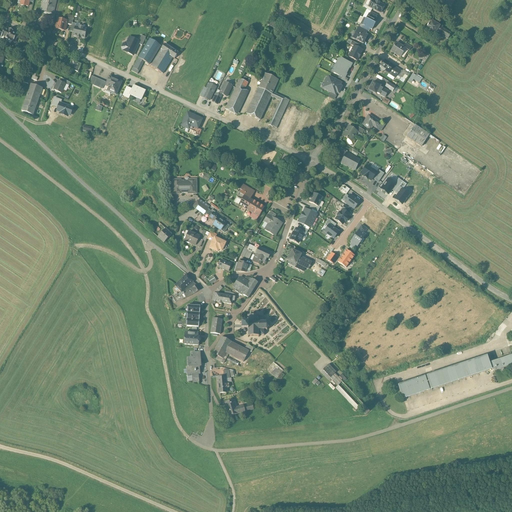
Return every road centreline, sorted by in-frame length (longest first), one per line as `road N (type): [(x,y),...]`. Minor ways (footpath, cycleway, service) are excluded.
road 1 (residential): [(0,18),(311,160)]
road 2 (unclassified): [(0,105),(186,270)]
road 3 (residential): [(311,160),(265,274),(206,350)]
road 4 (residential): [(407,0),(311,160)]
road 5 (unclassified): [(371,198),(511,299)]
